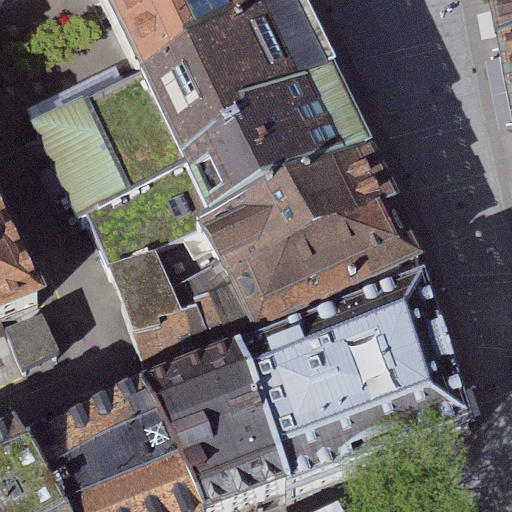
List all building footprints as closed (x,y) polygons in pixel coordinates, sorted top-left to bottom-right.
[(270,0),(0,0),(0,5),(9,0),(71,0),(121,99),(281,19),(270,0)] [(511,0),(467,0),(480,60),(511,51),(511,0)] [(163,186),(326,101),(281,19),(121,99),(163,186)] [(511,51),(480,60),(497,133),(511,129),(511,51)] [(163,186),(121,99),(29,144),(71,231),(163,186)] [(194,255),(362,178),(326,101),(163,186),(194,255)] [(511,129),(497,133),(511,189),(511,191),(511,129)] [(215,300),(382,222),(362,178),(194,255),(215,300)] [(240,354),(408,276),(382,222),(215,300),(240,354)] [(0,340),(45,322),(0,238),(0,340)] [(150,276),(105,298),(141,370),(211,336),(202,317),(177,330),(150,276)] [(458,438),(435,363),(417,306),(231,366),(279,511),(284,511),(304,504),(458,438)] [(279,511),(231,366),(129,407),(179,511),(279,511)] [(179,511),(129,407),(14,466),(38,511),(179,511)] [(0,511),(38,511),(14,466),(2,443),(0,444),(0,511)]
